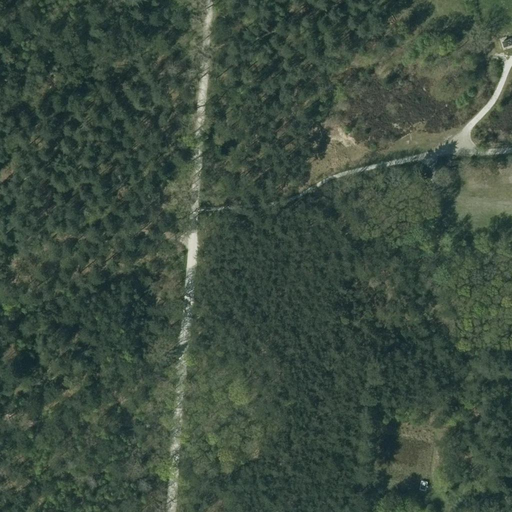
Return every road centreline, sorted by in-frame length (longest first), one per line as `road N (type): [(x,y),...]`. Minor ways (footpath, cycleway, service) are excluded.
road 1 (track): [(511,149),(366,168),(281,202),(193,209)]
road 2 (track): [(191,239),(86,233),(19,260),(0,257)]
